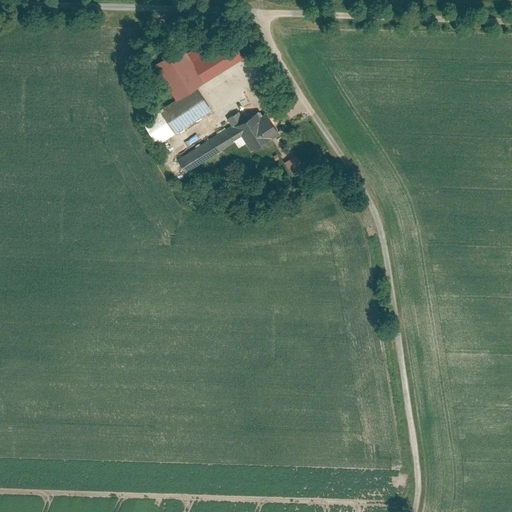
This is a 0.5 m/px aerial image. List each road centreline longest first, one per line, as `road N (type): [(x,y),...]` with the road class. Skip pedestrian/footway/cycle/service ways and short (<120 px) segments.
road 1 (unclassified): [(412,511),(416,473),(377,227),(257,12)]
road 2 (unclassified): [(257,12),(0,4)]
road 3 (unclassified): [(511,21),(257,12)]
